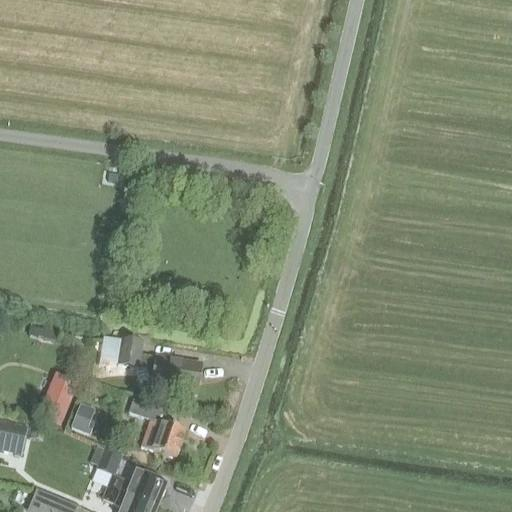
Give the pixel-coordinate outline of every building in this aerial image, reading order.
[(121,342),(117,368),(136,371),(136,376),(137,380),(139,384),(142,388),(146,390),(151,391),(150,392),(195,399),(200,367),(156,360),(155,361),(140,358),(142,346),(121,342)] [(78,386),(54,376),(36,421),(60,431),(78,386)] [(184,434),(162,427),(167,414),(133,403),(128,416),(149,423),(140,450),(175,462),(184,434)] [(79,409),(69,434),(88,442),(92,431),(88,429),(93,415),(79,409)] [(27,430),(0,423),(0,453),(21,458),(27,430)] [(30,441),(42,444),(44,433),(32,431),(30,441)] [(96,450),(89,466),(97,469),(96,472),(111,479),(114,480),(122,461),(96,450)] [(111,479),(106,490),(155,510),(164,486),(136,474),(128,494),(124,492),(125,488),(122,486),(123,483),(114,480),(111,479)] [(153,511),(155,510),(106,490),(102,502),(113,507),(114,504),(118,505),(120,501),(124,503),(120,511),(153,511)] [(79,511),(35,493),(27,511),(79,511)]
